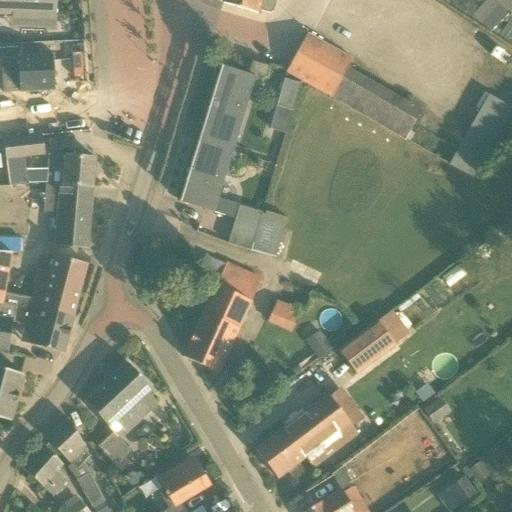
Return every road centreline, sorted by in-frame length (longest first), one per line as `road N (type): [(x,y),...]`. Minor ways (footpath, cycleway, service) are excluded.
road 1 (residential): [(262,511),(142,322),(98,299)]
road 2 (tertiary): [(98,299),(156,106)]
road 3 (tertiary): [(0,460),(67,378),(98,299)]
road 4 (residential): [(0,116),(103,101),(156,106)]
road 5 (residential): [(178,23),(244,35),(272,31),(307,0)]
